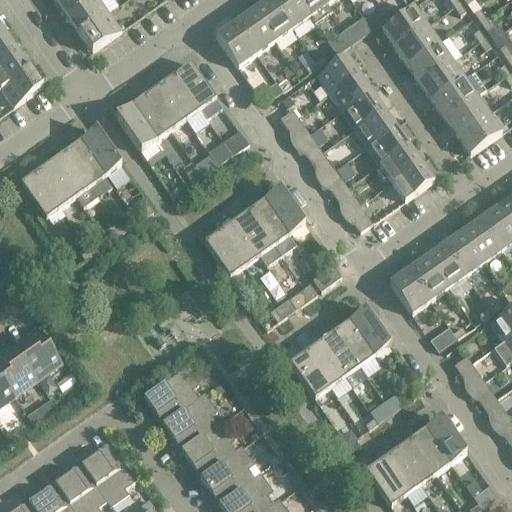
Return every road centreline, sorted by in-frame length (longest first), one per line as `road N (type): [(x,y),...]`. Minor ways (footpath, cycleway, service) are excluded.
road 1 (residential): [(361,270),(186,25)]
road 2 (residential): [(511,485),(361,270)]
road 3 (residential): [(176,511),(108,414),(0,491)]
road 4 (residential): [(469,197),(361,43)]
road 5 (residential): [(361,270),(469,197)]
road 6 (residential): [(86,97),(186,25)]
road 7 (residential): [(86,97),(11,0)]
